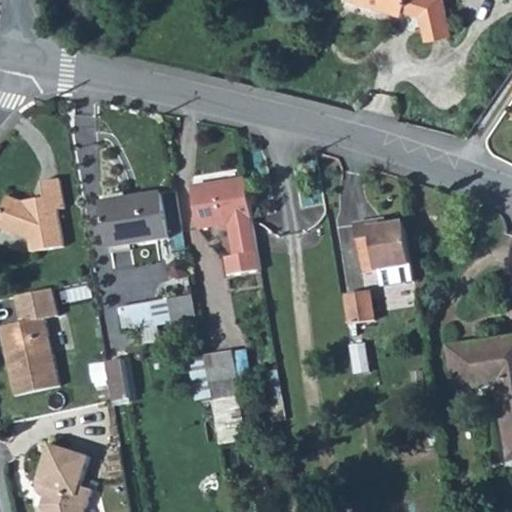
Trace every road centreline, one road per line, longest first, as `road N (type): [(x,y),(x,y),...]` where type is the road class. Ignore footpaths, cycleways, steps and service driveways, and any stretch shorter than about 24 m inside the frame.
road 1 (tertiary): [(511,193),(381,143),(16,55)]
road 2 (unknown): [(67,67),(103,294)]
